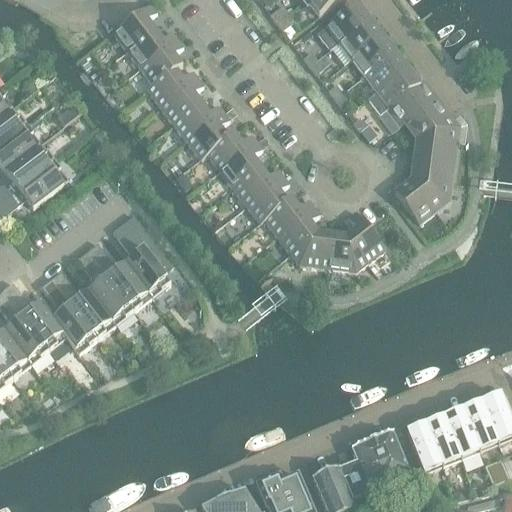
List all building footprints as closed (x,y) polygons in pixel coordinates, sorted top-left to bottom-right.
[(311,0),(305,5),(319,24),(349,0),(311,0)] [(340,45),(370,22),(358,6),(317,37),(329,54),(340,45)] [(151,9),(113,39),(127,56),(155,34),(148,25),(157,17),(151,9)] [(276,28),(288,18),(282,11),(270,20),(276,28)] [(288,18),(276,28),(282,36),(294,27),(288,18)] [(352,62),(383,39),(370,22),(340,45),(352,62)] [(155,34),(127,56),(140,73),(178,45),(172,37),(163,44),(155,34)] [(365,79),(396,56),(383,39),(352,62),(365,79)] [(178,45),(140,73),(153,90),(175,73),(181,69),(174,59),(183,52),(178,45)] [(377,94),(407,71),(396,56),(365,79),(377,94)] [(308,70),(316,64),(311,58),(303,64),(308,70)] [(80,66),(86,74),(91,70),(85,62),(80,66)] [(316,64),(308,70),(315,80),(323,74),(316,64)] [(377,94),(367,102),(379,118),(387,112),(389,110),(390,110),(420,88),(407,71),(377,94)] [(153,90),(147,95),(160,112),(198,84),(192,76),(183,83),(175,73),(153,90)] [(198,84),(160,112),(173,129),(202,108),(194,98),(204,91),(198,84)] [(418,143),(456,132),(454,130),(452,127),(455,125),(424,84),(420,88),(390,110),(389,110),(387,112),(388,113),(400,130),(405,126),(418,143)] [(0,121),(12,112),(2,99),(8,94),(4,89),(0,92),(0,121)] [(333,103),(342,97),(336,90),(328,96),(333,103)] [(342,97),(333,103),(340,112),(349,106),(342,97)] [(202,108),(173,129),(187,146),(225,118),(219,110),(210,118),(202,108)] [(0,151),(26,131),(12,112),(0,121),(0,151)] [(225,118),(187,146),(187,147),(200,163),(206,159),(228,142),(221,132),(230,125),(225,118)] [(353,129),(359,136),(366,130),(361,123),(353,129)] [(368,146),(377,139),(368,129),(360,136),(368,146)] [(0,170),(4,176),(40,149),(26,131),(0,151),(0,170)] [(456,132),(418,143),(412,184),(396,196),(420,228),(437,215),(435,212),(447,203),(449,188),(452,189),(457,148),(454,147),(456,132)] [(90,144),(96,152),(107,144),(100,136),(90,144)] [(228,142),(206,159),(219,176),(257,147),(251,140),(242,147),(234,137),(228,142)] [(257,147),(219,176),(233,193),(261,172),(253,162),(263,154),(257,147)] [(0,208),(54,166),(40,149),(4,176),(10,184),(0,191),(0,208)] [(54,166),(0,208),(0,222),(1,224),(27,205),(33,213),(68,186),(54,166)] [(261,172),(233,193),(246,210),(284,182),(278,174),(269,182),(261,172)] [(284,182),(246,210),(259,226),(260,228),(264,224),(287,206),(280,196),(289,189),(284,182)] [(287,206),(264,224),(278,242),(315,213),(309,205),(299,213),(291,203),(287,206)] [(315,213),(278,242),(291,259),(318,237),(311,227),(320,220),(315,213)] [(351,237),(347,240),(368,268),(385,254),(356,217),(351,221),(348,223),(351,227),(356,233),(351,237)] [(124,268),(152,303),(170,289),(163,279),(173,272),(134,221),(113,237),(132,262),(124,268)] [(318,237),(291,259),(300,270),(328,274),(332,239),(318,237)] [(332,239),(328,274),(351,277),(356,277),(368,268),(347,240),(346,241),(332,239)] [(152,303),(124,268),(117,273),(98,249),(87,257),(134,317),(152,303)] [(115,331),(134,317),(87,257),(76,265),(95,290),(88,296),(115,331)] [(115,331),(88,296),(80,302),(61,277),(51,285),(97,345),(115,331)] [(79,360),(97,345),(51,285),(40,293),(59,318),(52,323),(52,324),(67,343),(66,344),(79,360)] [(52,323),(40,307),(32,313),(13,288),(2,296),(49,358),(66,344),(67,343),(52,324),(52,323)] [(31,371),(49,358),(2,296),(0,297),(0,315),(11,329),(4,335),(31,371)] [(31,371),(4,335),(0,337),(0,369),(12,385),(31,371)] [(0,394),(12,385),(0,369),(0,394)] [(499,452),(511,446),(511,428),(501,400),(482,408),(499,452)] [(480,459),(499,452),(482,408),(463,415),(480,459)] [(461,466),(480,459),(463,415),(444,423),(461,466)] [(443,474),(461,466),(444,423),(426,430),(443,474)] [(425,481),(443,474),(426,430),(407,437),(415,458),(425,481)] [(425,481),(415,458),(403,463),(393,438),(351,454),(356,467),(365,489),(367,488),(376,485),(377,489),(391,483),(393,490),(412,483),(423,511),(435,506),(425,481)] [(502,464),(484,471),(493,493),(510,486),(502,464)] [(367,488),(365,489),(356,467),(312,484),(324,511),(361,511),(368,510),(365,501),(371,498),(367,488)] [(273,484),(256,491),(264,511),(310,511),(298,481),(282,487),(282,486),(280,487),(281,488),(275,490),(273,484)] [(462,491),(452,495),(456,505),(466,501),(462,491)] [(253,511),(244,496),(208,511),(253,511)] [(493,511),(499,511),(500,502),(468,510),(467,511),(493,511)]
